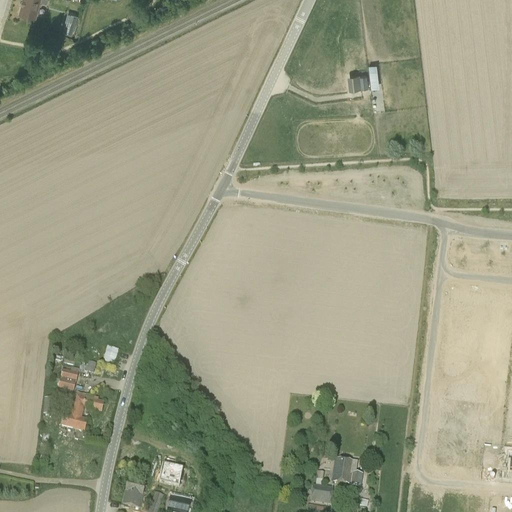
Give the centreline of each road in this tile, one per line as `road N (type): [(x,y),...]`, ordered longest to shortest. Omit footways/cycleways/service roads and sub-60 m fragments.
road 1 (tertiary): [(101,511),(137,356),(219,189)]
road 2 (residential): [(441,272),(417,467),(428,481),(511,488)]
road 3 (residential): [(445,227),(219,189)]
road 4 (tertiary): [(219,189),(309,0)]
